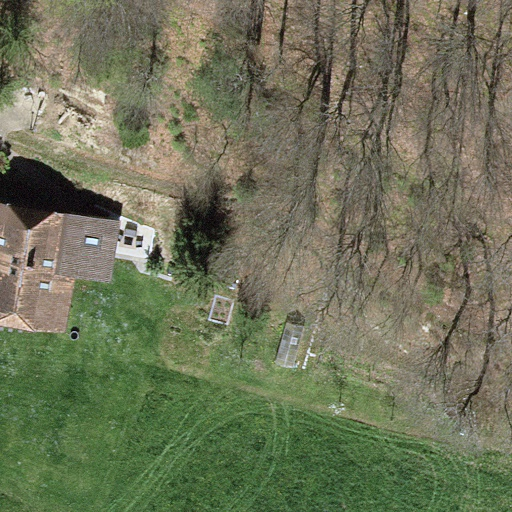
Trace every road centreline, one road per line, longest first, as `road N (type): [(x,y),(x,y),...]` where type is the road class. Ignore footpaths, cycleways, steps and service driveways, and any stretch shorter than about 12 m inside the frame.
road 1 (track): [(223,0),(511,103)]
road 2 (track): [(270,212),(511,326)]
